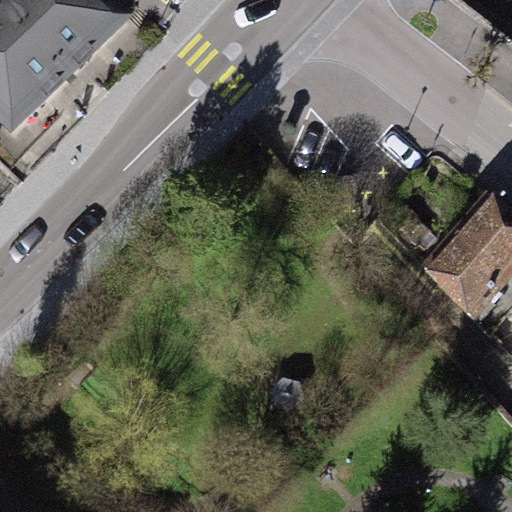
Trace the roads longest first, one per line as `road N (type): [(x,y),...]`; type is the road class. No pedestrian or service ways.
road 1 (residential): [(511,392),(356,222),(345,157),(317,82),(321,53),(347,21)]
road 2 (secondary): [(281,0),(0,283)]
road 3 (residential): [(511,150),(347,21)]
